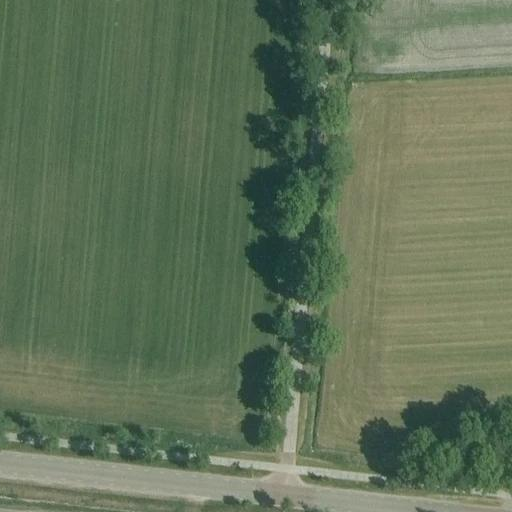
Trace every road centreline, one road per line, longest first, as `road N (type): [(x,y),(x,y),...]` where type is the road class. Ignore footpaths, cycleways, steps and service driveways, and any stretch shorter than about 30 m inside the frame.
road 1 (unclassified): [(284,499),(328,0)]
road 2 (tertiary): [(284,499),(0,464)]
